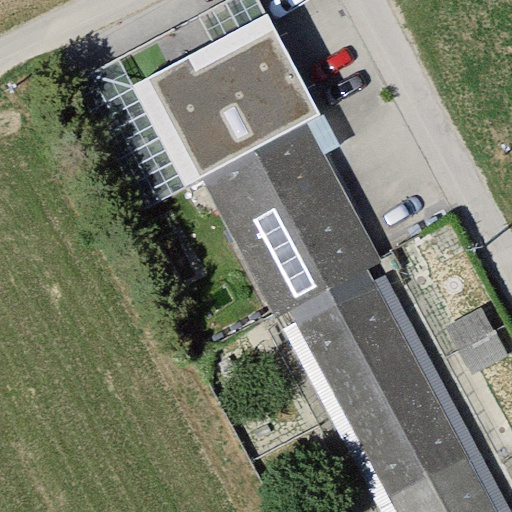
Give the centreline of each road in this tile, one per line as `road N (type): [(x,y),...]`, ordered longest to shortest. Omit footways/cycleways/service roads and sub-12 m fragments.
road 1 (unclassified): [(511,268),(369,0)]
road 2 (track): [(0,60),(126,0)]
